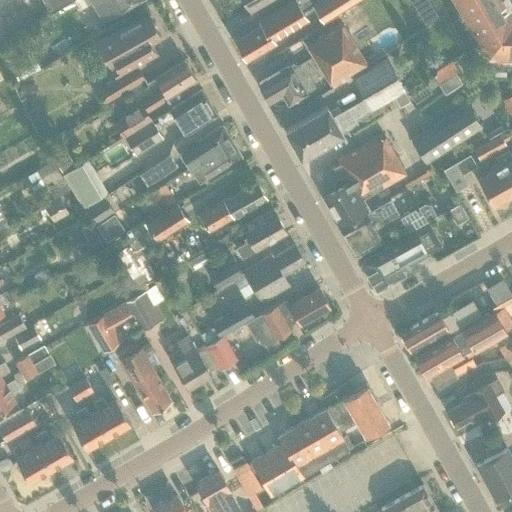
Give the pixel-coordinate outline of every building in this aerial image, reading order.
[(44,0),(50,10),(68,0),(44,0)] [(75,0),(80,8),(94,0),(75,0)] [(104,22),(139,0),(102,0),(94,5),(104,22)] [(291,0),(260,19),(261,22),(263,24),(235,41),(246,60),(248,59),(248,58),(275,43),(273,40),(308,19),(296,0),(291,0)] [(244,0),(250,10),(267,0),(244,0)] [(318,0),(312,4),(323,22),(357,0),(318,0)] [(511,0),(471,0),(459,7),(488,56),(511,56),(511,0)] [(121,29),(110,35),(96,43),(114,76),(157,52),(150,40),(161,34),(149,14),(134,23),(133,21),(121,28),(121,29)] [(368,65),(343,24),(308,46),(333,87),(368,65)] [(27,69),(17,51),(3,58),(13,76),(27,69)] [(310,57),(302,61),(291,68),(289,64),(259,82),(270,101),(284,93),(289,101),(315,86),(309,75),(318,70),(310,57)] [(326,105),(285,129),(301,156),(342,132),(342,131),(371,115),(369,110),(396,95),(404,90),(387,59),(353,78),(363,97),(332,115),(326,105)] [(141,102),(142,104),(115,122),(124,135),(151,118),(146,110),(195,79),(184,60),(183,60),(156,77),(163,88),(141,102)] [(124,90),(145,78),(137,65),(117,77),(96,90),(104,103),(124,91),(124,90)] [(18,83),(18,95),(35,95),(35,83),(18,83)] [(201,89),(175,105),(171,108),(186,133),(217,114),(201,89)] [(404,90),(396,95),(399,101),(409,96),(406,89),(404,90)] [(435,124),(434,122),(411,138),(426,161),(482,125),(467,103),(435,124)] [(163,138),(152,121),(152,120),(124,138),(136,156),(163,138)] [(196,140),(199,144),(184,153),(191,165),(190,166),(232,139),(223,124),(196,140)] [(383,186),(402,175),(406,173),(383,133),(337,159),(349,178),(323,193),(322,193),(340,224),(341,224),(356,215),(370,208),(364,197),(383,186)] [(501,134),(488,141),(493,152),(506,144),(501,134)] [(241,155),(232,139),(190,166),(199,181),(241,155)] [(493,152),(488,141),(474,148),(480,159),(493,152)] [(511,185),(511,156),(508,148),(495,155),(511,185)] [(55,160),(63,173),(76,165),(68,152),(55,160)] [(108,191),(87,158),(76,165),(63,173),(84,206),(108,191)] [(48,187),(54,198),(72,188),(64,176),(62,177),(52,160),(16,181),(25,195),(51,180),(54,184),(48,187)] [(467,182),(455,162),(444,168),(457,188),(467,182)] [(511,193),(511,185),(500,164),(478,177),(493,205),(511,193)] [(209,230),(267,197),(257,180),(200,214),(209,230)] [(176,201),(165,183),(157,188),(168,205),(176,201)] [(142,196),(152,213),(165,205),(155,187),(142,196)] [(52,221),(67,213),(58,197),(43,205),(52,221)] [(85,209),(95,224),(96,224),(114,212),(105,197),(85,209)] [(357,254),(382,240),(375,227),(399,213),(390,198),(341,226),(357,254)] [(189,219),(177,201),(146,222),(157,239),(189,219)] [(424,216),(418,206),(400,216),(406,226),(424,216)] [(255,249),(287,231),(273,208),(242,226),(249,239),(236,247),(242,257),(255,249)] [(114,212),(96,224),(107,240),(124,229),(114,212)] [(387,242),(388,245),(361,261),(377,289),(405,274),(401,268),(428,253),(414,227),(387,242)] [(459,252),(486,243),(482,231),(455,239),(459,252)] [(141,277),(162,266),(149,242),(143,246),(136,233),(122,241),(141,277)] [(84,256),(103,246),(97,234),(78,245),(84,256)] [(212,243),(198,249),(203,261),(217,255),(212,243)] [(243,271),(244,271),(233,278),(244,297),(255,290),(261,301),(290,284),(283,272),(304,260),(295,245),(274,257),(272,253),(261,259),(262,260),(243,271)] [(216,288),(226,282),(232,279),(231,277),(245,270),(236,255),(207,271),(216,288)] [(47,266),(33,273),(39,283),(52,276),(47,266)] [(159,293),(170,288),(164,273),(152,278),(159,293)] [(511,294),(504,280),(487,290),(494,303),(492,304),(495,310),(511,299),(511,294)] [(164,316),(148,288),(126,300),(141,328),(164,316)] [(262,312),(255,316),(246,322),(255,339),(265,344),(266,347),(278,340),(276,337),(290,329),(286,322),(296,317),(300,324),(330,306),(319,288),(289,305),(286,298),(262,312)] [(255,316),(248,304),(246,302),(212,322),(214,326),(211,328),(209,325),(198,331),(206,345),(223,335),(246,322),(255,316)] [(467,321),(460,309),(443,319),(439,310),(401,332),(411,349),(447,328),(449,331),(467,321)] [(494,311),(470,325),(469,325),(415,356),(426,375),(463,354),(462,353),(466,351),(467,353),(470,352),(469,349),(473,348),(474,349),(506,331),(494,311)] [(103,351),(113,346),(122,340),(113,326),(111,327),(108,322),(112,320),(107,312),(87,323),(103,351)] [(0,323),(0,334),(3,340),(26,326),(18,313),(0,323)] [(40,337),(35,325),(14,336),(20,347),(40,337)] [(175,343),(179,349),(168,355),(187,387),(211,372),(189,334),(175,343)] [(223,335),(206,345),(220,368),(237,357),(223,335)] [(45,343),(27,353),(33,362),(50,352),(45,343)] [(129,354),(121,359),(131,377),(139,391),(141,390),(152,410),(171,399),(153,366),(159,362),(153,353),(154,352),(148,343),(129,354)] [(511,346),(503,351),(507,358),(511,356),(511,346)] [(50,352),(33,362),(37,370),(38,372),(55,362),(50,352)] [(27,353),(20,357),(16,360),(21,369),(33,362),(27,353)] [(0,362),(0,380),(3,378),(0,374),(9,369),(4,360),(0,362)] [(33,362),(21,369),(26,377),(37,370),(33,362)] [(86,377),(77,382),(84,394),(93,389),(86,377)] [(472,392),(464,397),(465,400),(447,410),(456,425),(470,418),(471,420),(483,414),(486,420),(511,406),(501,389),(503,388),(496,377),(472,391),(472,392)] [(3,378),(0,380),(0,409),(16,400),(11,392),(19,386),(14,378),(6,383),(3,378)] [(348,381),(342,384),(346,391),(352,387),(348,381)] [(84,394),(77,382),(69,387),(76,399),(84,394)] [(339,430),(357,420),(366,435),(388,422),(366,384),(343,397),(344,398),(327,408),(326,407),(279,435),(283,442),(251,460),(270,493),(303,474),(349,448),(342,437),(343,437),(339,430)] [(116,399),(107,404),(102,396),(93,401),(98,409),(94,411),(109,436),(131,424),(116,399)] [(76,411),(80,419),(72,424),(87,449),(109,436),(94,411),(90,414),(85,406),(76,411)] [(29,410),(14,419),(20,431),(36,422),(29,410)] [(14,419),(11,420),(0,426),(0,430),(5,439),(20,431),(14,419)] [(59,432),(50,437),(45,428),(36,434),(41,442),(37,444),(51,469),(73,457),(59,432)] [(18,443),(24,452),(15,457),(30,482),(51,469),(37,444),(33,447),(27,438),(18,443)] [(511,456),(507,448),(477,464),(495,499),(511,489),(511,456)] [(0,459),(0,468),(1,470),(5,470),(11,467),(12,462),(10,458),(5,457),(0,459)] [(219,469),(195,482),(212,511),(229,511),(240,506),(219,469)] [(439,511),(423,484),(381,508),(383,511),(439,511)] [(187,511),(177,494),(154,507),(156,511),(187,511)] [(272,511),(267,500),(253,506),(256,511),(272,511)]
